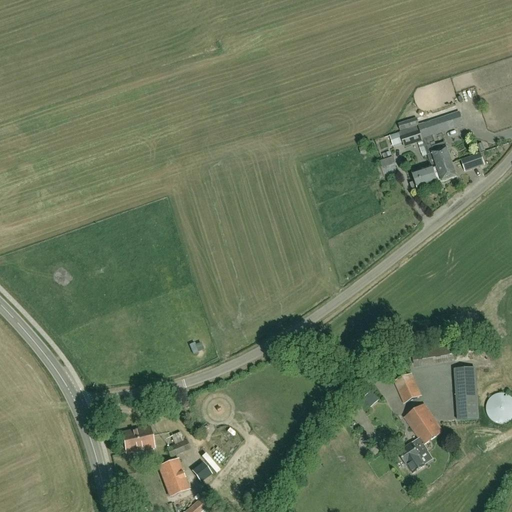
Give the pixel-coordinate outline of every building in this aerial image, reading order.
[(435,143),(432,135),(463,125),(459,113),(419,126),(420,130),(419,131),(422,139),(423,139),(424,138),(429,155),(428,155),(432,167),(434,172),(452,165),(447,149),(434,153),(431,145),(435,143)] [(424,141),(423,139),(422,139),(419,131),(420,130),(419,126),(417,127),(416,126),(419,125),(417,119),(398,125),(400,132),(400,133),(405,147),(424,141)] [(455,143),(448,145),(452,156),(458,154),(455,143)] [(480,154),(461,161),(465,172),(484,165),(480,154)] [(434,172),(438,184),(457,178),(452,165),(434,172)] [(418,191),(438,184),(434,172),(432,167),(412,174),(415,183),(410,184),(413,192),(418,191)] [(482,361),(484,391),(494,390),(492,361),(482,361)] [(483,394),(481,365),(450,367),(451,396),(483,394)] [(395,382),(405,404),(421,397),(411,375),(395,382)] [(473,440),(491,427),(475,405),(471,408),(461,393),(432,413),(459,451),(473,441),(473,440)] [(511,397),(510,396),(509,395),(506,394),(504,394),(499,394),(497,394),(495,395),(493,396),(490,398),(489,400),(488,402),(487,404),(486,407),(486,410),(486,412),(487,414),(487,416),(489,418),(491,421),(492,422),(496,424),(499,424),(501,425),(503,424),(506,424),(508,423),(509,423),(511,421),(511,420),(511,397)] [(345,411),(353,427),(365,420),(357,405),(345,411)] [(420,449),(423,447),(422,447),(424,445),(443,433),(424,405),(405,418),(420,440),(415,443),(420,449)] [(121,434),(126,455),(154,448),(150,428),(121,434)] [(166,449),(170,459),(191,450),(186,440),(184,441),(180,432),(171,437),(175,445),(166,449)] [(428,452),(424,445),(422,447),(423,447),(420,449),(415,443),(403,452),(404,453),(400,456),(407,466),(413,475),(426,466),(420,458),(428,452)] [(176,462),(158,469),(169,498),(188,491),(176,462)] [(191,472),(201,484),(213,475),(203,463),(191,472)] [(212,511),(201,500),(187,511),(212,511)]
